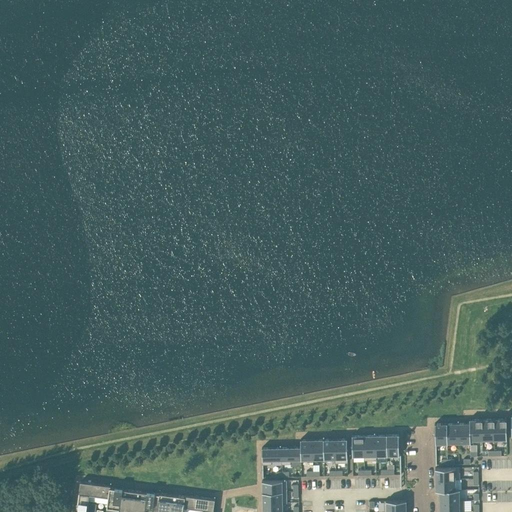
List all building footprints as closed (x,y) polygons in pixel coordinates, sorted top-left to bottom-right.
[(470,418),(470,422),(470,441),(471,441),(482,441),(482,419),(470,419),(470,418)] [(494,418),(482,419),(482,441),(494,441),(494,418)] [(507,418),(494,418),(494,441),(507,440),(507,418)] [(436,422),(435,422),(435,423),(436,445),(448,444),(448,442),(447,422),(447,423),(436,423),(436,422)] [(447,422),(448,442),(459,442),(459,423),(447,423),(447,422)] [(470,422),(459,423),(459,442),(470,442),(471,442),(471,441),(470,441),(470,422)] [(387,433),(387,434),(387,454),(387,457),(399,456),(399,455),(399,433),(398,433),(398,434),(387,434),(387,433)] [(353,434),(352,434),(352,437),(353,455),(364,455),(365,455),(364,435),(353,435),(353,434)] [(387,434),(376,435),(376,454),(387,454),(387,434)] [(365,455),(364,455),(364,459),(377,459),(376,454),(376,435),(364,435),(365,455)] [(336,460),(335,460),(335,463),(341,462),(348,462),(347,437),(347,438),(335,438),(336,460)] [(301,438),(301,445),(301,446),(301,458),(301,461),(311,461),(313,460),(313,458),(312,439),(301,439),(301,438)] [(324,439),(312,439),(313,458),(324,458),(324,438),(324,439)] [(324,438),(324,458),(324,460),(335,460),(336,460),(335,438),(324,439),(324,438)] [(282,459),(282,464),(291,463),(291,459),(301,458),(301,446),(282,447),(282,459)] [(263,447),(262,447),(263,464),(272,464),(271,459),(282,459),(282,447),(263,447)] [(436,467),(435,467),(435,468),(436,468),(436,478),(455,478),(456,479),(460,479),(460,467),(436,467)] [(437,489),(436,489),(436,490),(440,490),(440,489),(456,489),(456,479),(455,478),(436,478),(437,489)] [(287,479),(262,480),(262,481),(263,481),(263,491),(262,491),(287,491),(287,479)] [(111,485),(81,481),(79,492),(90,493),(90,494),(109,496),(110,487),(111,487),(111,485)] [(111,487),(110,487),(109,496),(106,511),(108,511),(119,511),(120,508),(123,488),(111,487)] [(133,510),(135,490),(123,488),(120,508),(133,510)] [(456,489),(440,489),(440,490),(440,500),(444,500),(455,500),(456,500),(459,500),(459,499),(459,489),(460,489),(456,489)] [(145,511),(148,491),(135,490),(133,510),(145,511)] [(160,493),(148,491),(145,511),(150,511),(158,511),(160,493)] [(287,491),(262,491),(262,492),(263,492),(263,502),(283,502),(287,502),(287,491)] [(87,511),(90,494),(90,493),(79,492),(76,511),(87,511)] [(158,511),(170,511),(173,494),(160,492),(160,493),(158,511)] [(185,495),(173,494),(170,511),(183,511),(184,506),(185,495)] [(185,494),(185,495),(184,506),(203,508),(214,509),(215,498),(185,494)] [(444,500),(440,500),(440,511),(444,511),(456,511),(464,510),(464,499),(459,499),(459,500),(456,500),(455,500),(444,500)] [(402,500),(384,500),(385,511),(406,511),(406,500),(407,500),(402,500)] [(263,511),(282,511),(283,502),(263,502),(263,511)]
